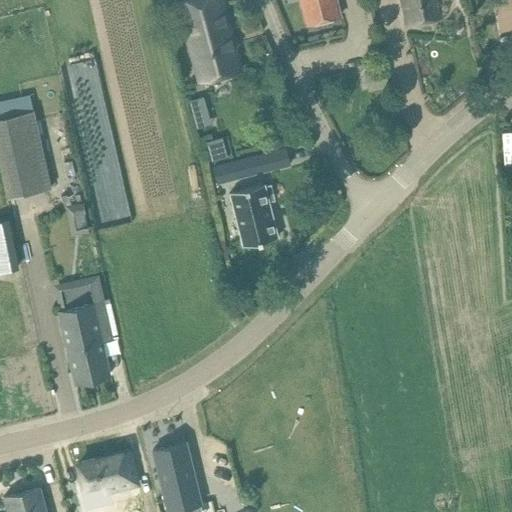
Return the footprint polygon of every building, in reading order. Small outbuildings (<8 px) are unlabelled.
[(200,80),(242,69),(222,0),(180,0),(200,80)] [(301,0),(307,23),(340,15),(336,0),(301,0)] [(440,18),(436,0),(402,0),(403,5),(407,25),(440,18)] [(384,68),(372,70),(376,88),(388,85),(384,68)] [(0,155),(9,195),(51,185),(33,110),(0,117),(0,155)] [(222,137),(206,141),(211,161),(227,156),(222,137)] [(286,148),(214,166),(218,183),(290,165),(286,148)] [(277,240),(268,203),(273,201),(270,187),(264,189),(264,186),(230,194),(244,248),(277,240)] [(82,204),(70,206),(71,210),(75,212),(83,211),(82,204)] [(9,217),(0,218),(0,269),(18,266),(9,217)] [(174,269),(141,277),(152,327),(186,318),(174,269)] [(84,305),(59,311),(71,362),(75,382),(110,374),(107,357),(103,341),(113,339),(104,300),(103,300),(97,276),(78,280),(84,305)] [(241,321),(237,317),(231,322),(235,326),(241,321)] [(0,334),(0,357),(26,350),(21,329),(0,334)] [(186,441),(153,449),(158,468),(167,508),(166,509),(166,511),(180,511),(180,508),(201,503),(191,460),(186,441)] [(137,484),(129,451),(80,463),(85,486),(103,482),(105,492),(137,484)] [(40,487),(3,496),(7,511),(46,511),(45,506),(40,487)]
